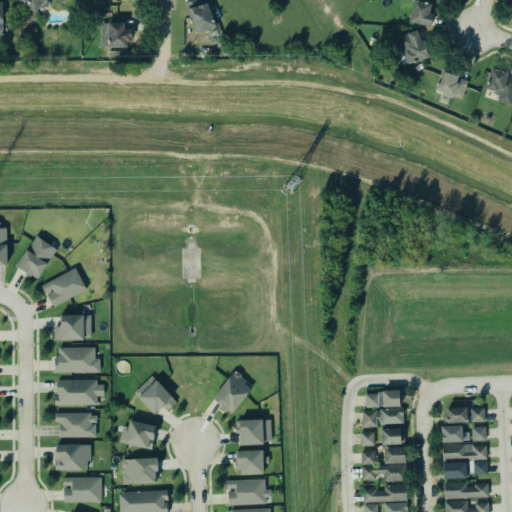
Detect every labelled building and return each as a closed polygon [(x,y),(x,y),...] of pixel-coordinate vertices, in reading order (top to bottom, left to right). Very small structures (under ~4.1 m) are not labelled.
[(47,0),(49,2),(46,7),(42,4),(35,13),(19,1),(19,0),(47,0)] [(216,28),(208,0),(199,0),(186,4),(195,34),(216,28)] [(430,27),(433,16),(430,13),(432,4),(418,0),(414,0),(409,22),(430,27)] [(101,21),(108,21),(108,17),(127,18),(127,28),(134,28),(134,43),(129,43),(129,48),(109,48),(108,45),(101,45),(101,21)] [(417,30),(391,38),(401,66),(409,62),(410,65),(430,57),(424,42),(421,42),(417,30)] [(511,74),(490,70),(486,89),(499,92),(497,102),(511,105),(511,74)] [(435,91),(462,99),(468,80),(441,71),(435,91)] [(16,266),(36,280),(57,250),(36,236),(16,266)] [(51,305),(86,292),(77,269),(42,283),(51,305)] [(55,340),(91,339),(91,315),(60,315),(61,332),(55,332),(55,340)] [(53,371),(99,370),(99,357),(94,357),(94,345),(58,346),(57,357),(53,357),(53,371)] [(233,415),(253,384),(232,371),(213,401),(233,415)] [(96,378),(96,383),(103,383),(103,395),(96,395),(96,404),(54,404),(54,395),(58,395),(58,393),(56,393),(55,378),(96,378)] [(138,397),(154,415),(163,406),(167,411),(176,402),(156,380),(138,397)] [(400,391),(365,392),(366,407),(400,407),(400,391)] [(445,406),(465,405),(466,416),(464,420),(443,421),(443,415),(446,415),(445,406)] [(401,407),(402,423),(379,424),(379,417),(375,417),(375,425),(361,426),(360,410),(379,409),(379,408),(401,407)] [(60,438),(96,438),(96,413),(55,413),(55,422),(59,422),(60,438)] [(262,419),(239,420),(240,446),(263,444),(262,419)] [(151,450),(157,427),(130,420),(124,443),(151,450)] [(264,443),(271,442),(270,420),(263,420),(264,443)] [(462,426),(441,426),(441,442),(469,441),(469,433),(462,433),(462,426)] [(486,427),(471,427),(472,441),(486,440),(486,427)] [(381,429),(382,445),(401,444),(400,428),(381,429)] [(361,446),(374,446),(374,432),(360,432),(361,446)] [(54,468),(86,468),(86,459),(90,459),(90,443),(55,443),(54,468)] [(486,444),(442,445),(442,460),(487,458),(486,444)] [(384,463),(405,463),(404,447),(384,448),(384,463)] [(264,474),(263,450),(238,451),(239,475),(264,474)] [(381,482),(405,481),(405,465),(377,466),(376,450),(361,451),(362,480),(381,480),(381,482)] [(156,458),(122,459),(123,484),(157,484),(156,458)] [(474,475),(488,475),(487,461),(473,461),(474,475)] [(443,479),(466,478),(466,462),(443,463),(443,479)] [(62,477),(100,476),(101,501),(62,502),(62,487),(69,487),(69,484),(62,484),(62,477)] [(264,488),(264,477),(225,479),(225,488),(233,487),(233,490),(227,491),(228,504),(264,502),(264,497),(270,497),(270,488),(264,488)] [(467,482),(444,483),(444,499),(488,497),(488,484),(467,485),(467,482)] [(363,502),(406,501),(406,485),(384,486),(384,490),(362,490),(363,502)] [(117,491),(117,511),(165,511),(165,499),(167,499),(166,488),(117,491)] [(443,511),(488,511),(488,501),(474,502),(474,507),(466,507),(466,500),(443,501),(443,511)] [(407,511),(407,502),(384,503),(384,511),(407,511)]
